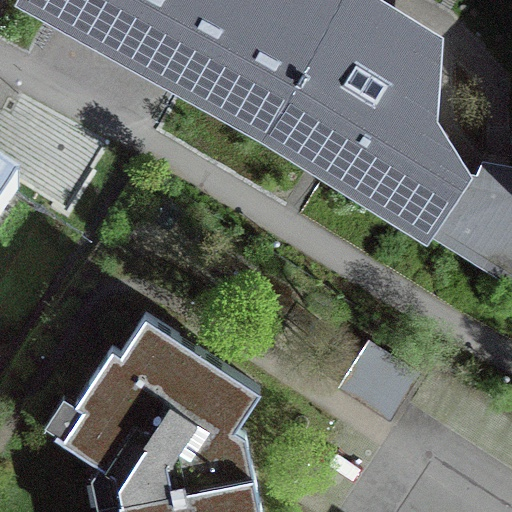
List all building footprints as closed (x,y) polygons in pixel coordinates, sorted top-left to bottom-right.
[(369,0),(34,0),(260,125),(424,227),(460,173),(427,120),(431,39),(369,0)] [(460,173),(424,227),(511,281),(511,165),(482,161),(476,176),(460,173)] [(0,209),(12,190),(0,182),(0,209)] [(61,435),(112,469),(121,511),(208,511),(260,501),(245,428),(234,421),(259,384),(146,310),(121,348),(113,343),(75,400),(81,404),(61,435)] [(418,372),(370,340),(340,386),(389,417),(418,372)] [(262,511),(260,501),(208,511),(262,511)]
